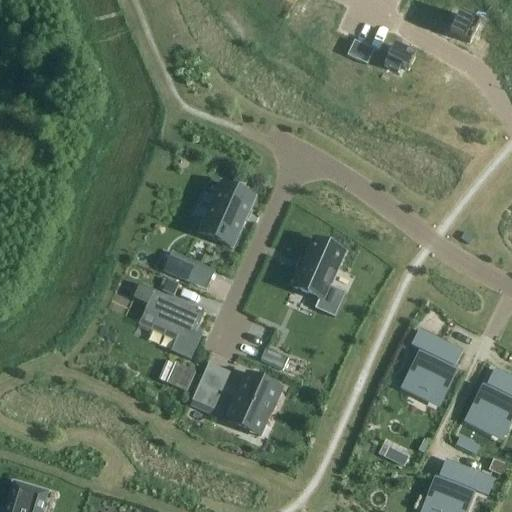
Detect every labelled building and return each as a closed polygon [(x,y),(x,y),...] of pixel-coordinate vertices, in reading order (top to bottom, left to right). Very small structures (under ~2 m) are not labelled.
[(422,16),(433,21),(442,0),(416,0),(415,3),(425,8),(422,16)] [(313,8),(304,3),(296,20),(317,30),(327,9),(315,5),(313,8)] [(459,15),(450,35),(469,45),(478,25),(459,15)] [(344,54),(364,64),(371,50),(351,40),(344,54)] [(393,49),(384,69),(398,76),(401,70),(408,74),(415,59),(393,49)] [(221,183),(196,236),(232,251),(255,198),(221,183)] [(311,239),(288,295),(318,307),(314,316),(332,324),(343,298),(329,292),(345,253),(311,239)] [(163,273),(187,283),(193,269),(170,258),(163,273)] [(167,282),(162,293),(174,298),(179,287),(167,282)] [(147,307),(154,293),(139,286),(133,300),(147,307)] [(154,293),(145,312),(157,318),(153,327),(177,338),(170,354),(190,362),(201,337),(194,334),(203,315),(154,293)] [(421,351),(404,385),(441,403),(458,368),(454,367),(460,354),(418,334),(412,346),(421,351)] [(287,361),(265,351),(261,362),(283,372),(287,361)] [(195,374),(175,365),(166,385),(186,394),(195,374)] [(485,384),(467,418),(503,437),(511,420),(511,381),(495,373),(488,386),(485,384)] [(231,396),(220,421),(260,440),(283,391),(245,374),(235,398),(231,396)] [(198,387),(191,403),(213,413),(220,396),(198,387)] [(424,442),(419,452),(423,455),(429,444),(424,442)] [(403,468),(407,459),(390,450),(385,459),(403,468)] [(435,482),(423,511),(470,511),(476,498),(485,502),(493,483),(446,464),(439,483),(435,482)] [(13,484),(4,511),(43,511),(48,494),(13,484)]
